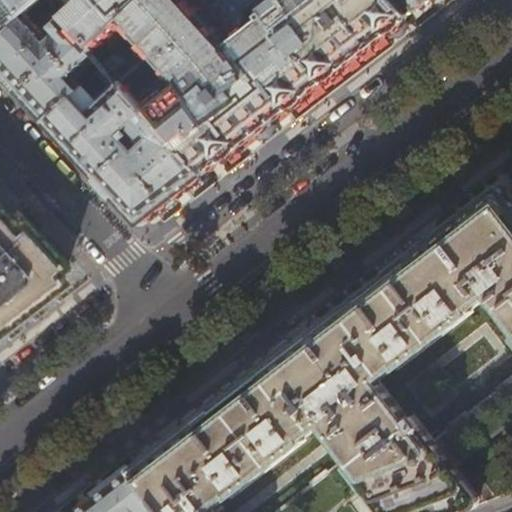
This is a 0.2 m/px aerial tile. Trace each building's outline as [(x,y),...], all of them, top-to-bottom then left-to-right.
[(0,0),(0,35),(11,26),(0,13),(10,4),(21,16),(25,13),(38,0),(0,0)] [(43,0),(60,18),(91,51),(107,37),(136,67),(120,82),(119,82),(95,103),(81,89),(47,120),(140,222),(178,193),(231,152),(264,127),(287,109),(388,31),(396,25),(407,17),(392,0),(43,0)] [(392,0),(407,17),(428,0),(392,0)] [(25,13),(21,16),(11,26),(0,35),(0,69),(16,87),(47,120),(81,89),(106,67),(91,51),(60,18),(52,26),(57,31),(49,38),(25,13)] [(0,182),(1,182),(0,180),(0,330),(52,290),(62,282),(56,274),(63,267),(18,217),(11,210),(3,218),(0,214),(0,182)] [(511,201),(501,187),(472,210),(392,271),(393,272),(379,283),(352,303),(324,326),(268,369),(243,390),(215,409),(214,408),(210,411),(176,438),(157,452),(152,456),(133,472),(164,511),(324,511),(336,503),(361,487),(382,511),(459,511),(479,504),(481,502),(482,500),(482,497),(481,495),(450,464),(491,434),(511,418),(511,201)] [(109,489),(104,493),(102,495),(98,498),(79,511),(164,511),(133,472),(109,489)] [(79,511),(98,498),(89,486),(66,503),(73,511),(79,511)]
